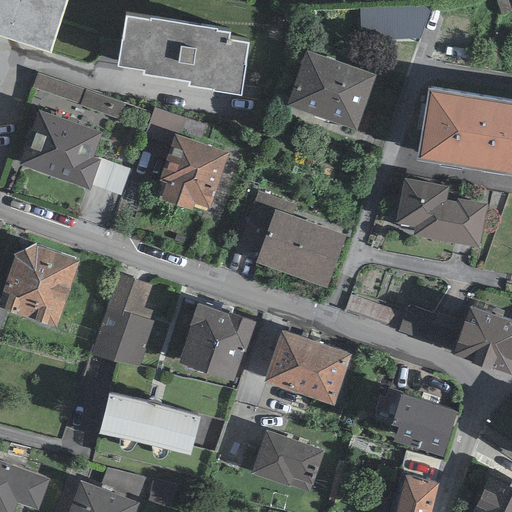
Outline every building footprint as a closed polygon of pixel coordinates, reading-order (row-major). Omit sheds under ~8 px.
[(62,0),(0,0),(0,20),(50,37),(62,0)] [(150,8),(125,4),(117,52),(143,56),(142,60),(188,67),(187,71),(212,75),(212,76),(240,81),(248,30),(228,27),(229,21),(216,19),(217,16),(150,6),(150,8)] [(375,67),(306,42),(286,97),(356,122),(375,67)] [(511,86),(429,73),(417,142),(511,158),(511,86)] [(121,123),(127,107),(88,92),(82,108),(121,123)] [(101,121),(38,99),(19,154),(90,179),(100,148),(93,145),(101,121)] [(228,146),(175,128),(159,173),(166,175),(160,193),(206,209),(228,146)] [(449,179),(405,171),(396,216),(414,219),(412,228),(479,240),(487,196),(456,191),(456,194),(446,192),(449,179)] [(276,195),(258,188),(239,240),(258,247),(274,203),(276,195)] [(346,228),(274,203),(258,247),(255,255),(327,281),(346,228)] [(36,232),(11,243),(0,284),(0,294),(57,313),(79,247),(36,232)] [(152,281),(120,271),(92,349),(141,362),(154,312),(146,306),(152,281)] [(253,312),(198,293),(178,353),(233,372),(253,312)] [(404,312),(350,293),(344,309),(398,328),(404,312)] [(511,365),(511,311),(469,297),(458,329),(450,348),(511,369),(511,365)] [(458,329),(405,309),(404,312),(398,328),(450,348),(458,329)] [(350,342),(281,320),(265,370),(334,392),(350,342)] [(200,403),(109,380),(99,418),(190,441),(200,403)] [(457,399),(401,380),(391,408),(398,411),(393,425),(442,442),(457,399)] [(324,444),(266,424),(250,468),(309,488),(324,444)] [(49,468),(0,452),(0,506),(12,511),(17,495),(38,502),(49,468)] [(511,511),(511,470),(493,461),(468,511),(511,511)] [(430,511),(439,477),(406,469),(394,511),(430,511)] [(131,511),(137,496),(80,475),(66,511),(131,511)]
